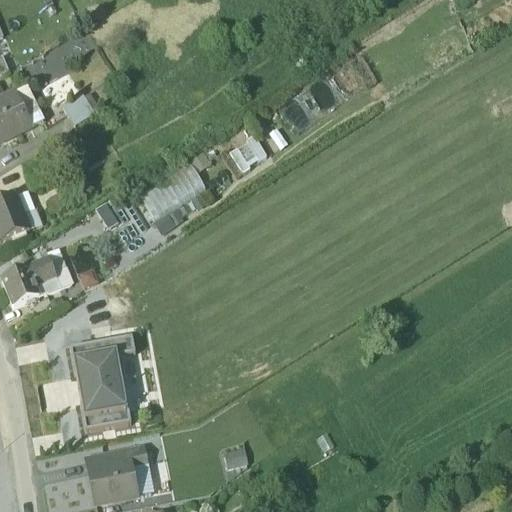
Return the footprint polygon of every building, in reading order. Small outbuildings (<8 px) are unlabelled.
[(0,86),(11,80),(4,63),(0,64),(0,86)] [(15,97),(0,104),(0,147),(32,132),(15,97)] [(81,100),(62,112),(74,131),(93,119),(81,100)] [(138,199),(155,226),(206,194),(189,167),(138,199)] [(15,201),(0,206),(0,247),(29,236),(15,201)] [(72,289),(60,260),(48,264),(56,282),(40,288),(35,290),(39,302),(39,303),(72,289)] [(48,264),(33,270),(40,288),(56,282),(48,264)] [(33,270),(1,283),(13,313),(39,302),(34,291),(35,290),(40,288),(33,270)] [(79,278),(86,291),(96,285),(89,272),(79,278)] [(114,345),(69,354),(86,438),(131,429),(114,345)] [(142,454),(87,465),(89,478),(106,475),(106,477),(130,473),(145,469),(142,454)] [(106,475),(89,478),(95,511),(136,503),(130,473),(106,477),(106,475)]
